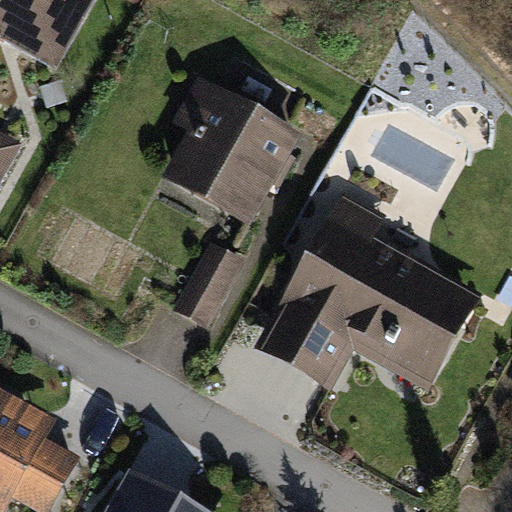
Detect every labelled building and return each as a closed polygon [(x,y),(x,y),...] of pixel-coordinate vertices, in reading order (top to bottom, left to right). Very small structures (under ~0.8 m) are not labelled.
[(0,0),(0,33),(53,63),(88,0),(0,0)] [(293,140),(218,99),(176,174),(251,216),(293,140)] [(0,141),(0,173),(14,149),(0,141)] [(336,230),(273,341),(331,373),(350,339),(381,356),(391,339),(435,363),(469,302),(366,244),(379,221),(345,202),(331,227),(336,230)] [(205,327),(239,265),(214,251),(180,312),(205,327)] [(14,414),(0,406),(0,510),(9,494),(42,511),(44,511),(73,462),(18,432),(19,427),(19,422),(17,417),(14,414)] [(177,511),(133,487),(119,511),(177,511)]
